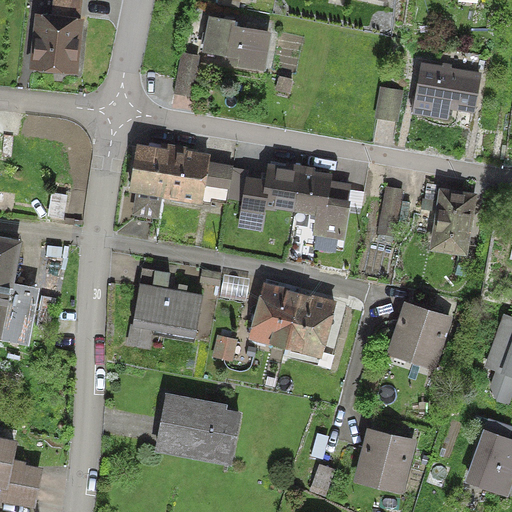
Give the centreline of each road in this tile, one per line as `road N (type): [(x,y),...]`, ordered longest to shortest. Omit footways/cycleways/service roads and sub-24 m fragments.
road 1 (residential): [(118,111),(511,174)]
road 2 (residential): [(380,294),(96,241)]
road 3 (residential): [(76,511),(96,241)]
road 4 (residential): [(96,241),(118,111)]
